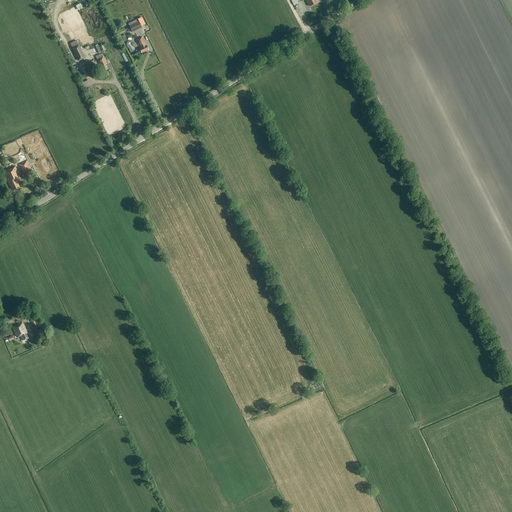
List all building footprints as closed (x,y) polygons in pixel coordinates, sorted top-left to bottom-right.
[(75,27),(83,22),(77,13),(69,19),(72,23),(69,25),(75,34),(78,32),(75,27)] [(141,27),(139,22),(129,26),(127,28),(127,29),(130,28),(132,32),(135,31),(135,30),(141,27)] [(142,53),(149,50),(143,37),(136,40),(138,44),(140,48),(139,48),(142,53)] [(76,41),(71,43),(70,44),(72,48),(78,61),(85,58),(79,45),(78,45),(76,41)] [(106,64),(105,62),(106,61),(104,56),(97,59),(102,72),(108,69),(106,64)] [(18,165),(22,173),(31,169),(27,161),(18,165)] [(21,179),(15,166),(3,172),(9,185),(10,185),(12,190),(20,187),(17,181),(21,179)] [(37,317),(31,320),(34,328),(41,326),(37,317)] [(27,333),(22,322),(12,327),(17,337),(20,336),(22,341),(28,338),(26,333),(27,333)]
